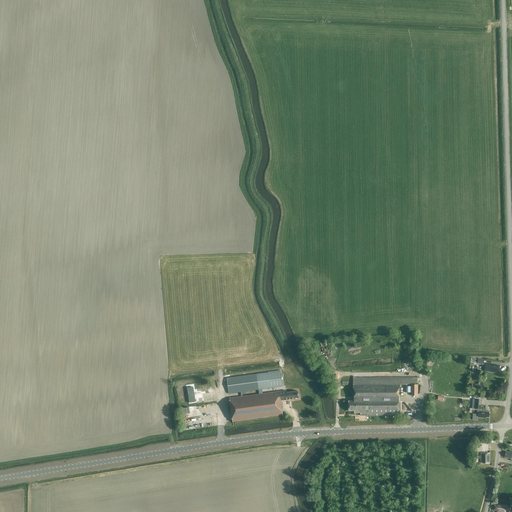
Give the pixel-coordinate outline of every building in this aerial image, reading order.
[(485,371),(499,373),(500,365),(486,363),(485,371)] [(283,386),(281,370),(227,377),(229,393),(283,386)] [(418,383),(417,377),(353,377),(353,400),(349,400),(349,410),(355,410),(355,412),(361,412),(361,415),(400,415),(400,384),(418,383)] [(287,393),(286,391),(230,398),(232,420),(283,414),(281,400),(299,398),(298,391),(287,393)] [(489,417),(490,413),(489,413),(489,412),(478,411),(478,415),(473,414),(473,420),(477,421),(478,418),(487,418),(487,417),(489,417)] [(483,463),(489,463),(489,462),(490,461),(490,453),(481,453),(481,459),(481,463),(483,463)]
